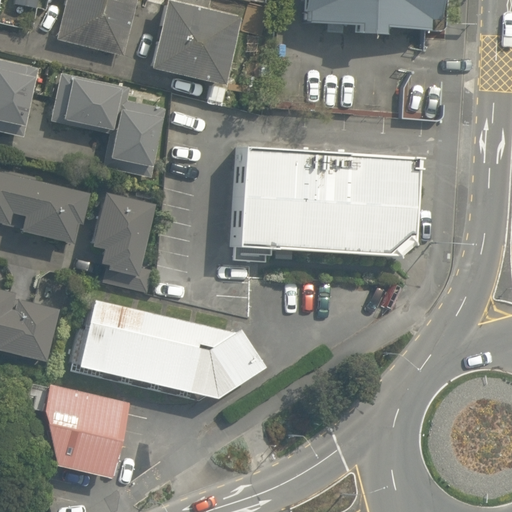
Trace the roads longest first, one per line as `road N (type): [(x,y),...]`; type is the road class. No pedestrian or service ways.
road 1 (secondary): [(431,355),(465,296),(484,227),(498,0)]
road 2 (secondary): [(205,511),(272,488),(389,423)]
